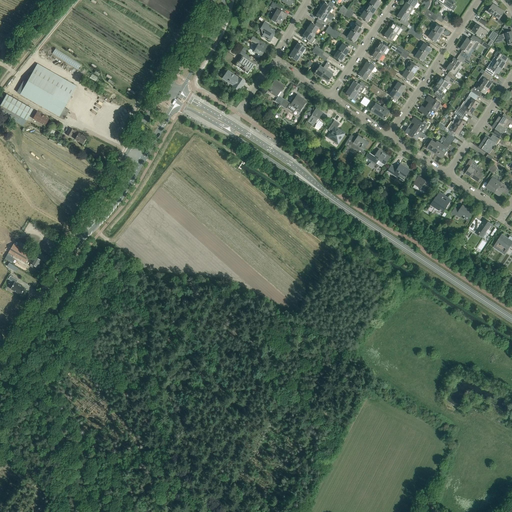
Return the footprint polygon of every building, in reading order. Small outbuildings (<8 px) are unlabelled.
[(377,0),(371,0),(369,4),(376,9),(381,2),(379,1),(379,0),(378,0),(377,0),(378,0),(377,0)] [(408,0),(406,3),(414,8),(418,2),(415,0),(408,0)] [(455,1),(453,0),(446,0),(444,4),(454,11),(457,6),(454,4),(455,3),(454,3),(455,1)] [(271,5),(270,7),(277,10),(271,20),(276,23),(276,22),(280,24),(283,18),(282,18),(285,13),(283,12),(285,9),(281,6),(273,2),(272,4),(271,5)] [(327,5),(327,4),(326,4),(324,3),(320,9),(332,18),(334,15),(329,12),(332,8),(327,5)] [(414,8),(406,3),(402,10),(409,15),(414,8)] [(372,15),(376,9),(369,4),(364,10),(372,15)] [(494,15),(499,7),(493,4),(491,6),(489,5),(486,10),(494,15)] [(505,11),(499,7),(494,15),(499,19),(497,21),(502,25),(505,21),(507,17),(503,14),(505,11)] [(332,18),(320,9),(316,16),(317,17),(317,18),(318,18),(323,21),(326,17),(331,20),(332,18)] [(367,22),(372,15),(364,10),(360,17),(364,20),(365,21),(366,21),(367,22)] [(409,15),(402,10),(397,16),(399,18),(400,19),(400,18),(401,19),(399,21),(408,27),(410,24),(406,20),(409,15)] [(439,12),(436,15),(433,12),(431,15),(437,19),(436,19),(442,22),(443,19),(441,13),(439,12)] [(270,23),(260,17),(259,19),(262,21),(260,24),(263,25),(261,28),(263,35),(262,36),(265,38),(266,39),(267,39),(268,39),(269,40),(270,40),(276,31),(268,26),(270,23)] [(401,27),(396,24),(395,23),(395,24),(393,22),(389,29),(397,34),(401,27)] [(506,22),(505,24),(502,29),(503,30),(504,34),(499,35),(494,43),(494,44),(494,43),(498,42),(502,41),(502,39),(507,38),(509,44),(511,43),(511,42),(511,30),(511,28),(508,29),(506,22)] [(319,27),(314,25),(313,24),(311,23),(307,29),(314,34),(319,27)] [(361,27),(360,26),(360,27),(356,23),(351,30),(359,35),(363,28),(361,27)] [(437,24),(434,28),(433,30),(440,35),(445,29),(443,27),(442,26),(442,27),(437,24)] [(487,31),(481,27),(477,24),(472,31),(477,34),(475,36),(478,38),(482,33),(483,33),(485,34),(487,31)] [(314,34),(307,29),(302,36),(304,37),(304,38),(305,38),(309,40),(308,41),(311,43),(312,43),(315,39),(315,37),(314,37),(315,35),(314,34)] [(397,34),(389,29),(385,36),(386,37),(387,38),(388,37),(392,40),(397,34)] [(354,42),(359,35),(351,30),(347,37),(351,40),(352,41),(354,42)] [(436,42),(440,35),(433,30),(428,37),(433,40),(434,41),(436,42)] [(498,34),(493,31),(488,37),(494,41),(498,34)] [(484,42),(481,40),(478,38),(474,35),(471,40),(468,37),(464,43),(472,48),(475,50),(479,43),(482,45),(484,42)] [(253,36),(250,40),(258,44),(254,51),(257,53),(258,54),(257,56),(259,57),(261,55),(262,56),(268,45),(260,40),(253,36)] [(383,44),(384,43),(383,43),(382,43),(381,42),(376,48),(384,53),(388,47),(383,44)] [(430,46),(429,46),(424,42),(420,49),(427,55),(432,48),(430,47),(430,46)] [(301,45),(301,44),(300,44),(298,43),(293,49),(301,54),(305,48),(301,45)] [(348,47),(347,46),(347,47),(342,43),(338,50),(345,55),(350,48),(348,47)] [(472,48),(464,43),(460,48),(463,50),(460,54),(460,55),(468,60),(470,57),(467,55),(472,48)] [(384,53),(376,48),(372,55),(374,56),(373,57),(374,57),(375,57),(379,60),(384,53)] [(423,61),(427,55),(420,49),(418,48),(416,51),(418,52),(415,56),(420,59),(420,60),(421,60),(423,61)] [(301,54),(293,49),(289,56),(291,57),(291,58),(292,58),(296,61),(301,54)] [(320,57),(322,54),(324,51),(321,49),(319,52),(317,55),(314,61),(316,62),(319,57),(320,57)] [(255,64),(249,60),(251,57),(241,50),(239,54),(243,56),(236,66),(243,71),(247,74),(250,70),(254,64),(255,65),(255,64)] [(341,62),(345,55),(338,50),(333,57),(338,60),(339,61),(341,62)] [(506,57),(502,54),(497,51),(494,56),(495,56),(494,57),(497,59),(494,63),(502,68),(503,69),(505,66),(504,66),(506,63),(503,61),(506,57)] [(470,62),(468,60),(460,55),(459,55),(460,55),(457,59),(454,57),(451,63),(459,68),(461,64),(463,66),(465,62),(468,65),(470,62)] [(410,60),(409,60),(406,64),(407,66),(408,67),(407,69),(415,74),(419,67),(417,66),(416,65),(412,63),(413,62),(410,60)] [(371,63),(370,62),(369,62),(368,61),(363,68),(371,73),(375,66),(371,63)] [(498,74),(502,68),(494,63),(491,61),(485,71),(492,76),(495,72),(498,74)] [(321,77),(326,70),(316,63),(314,67),(317,69),(316,70),(315,71),(316,71),(314,73),(321,77)] [(459,68),(451,63),(447,68),(450,71),(447,75),(455,80),(457,77),(454,75),(459,68)] [(64,119),(69,110),(64,107),(77,86),(37,64),(20,94),(64,119)] [(371,73),(363,68),(359,75),(361,76),(360,76),(361,77),(362,76),(366,79),(371,73)] [(410,80),(415,74),(407,69),(403,75),(407,78),(407,79),(408,80),(408,79),(410,80)] [(245,81),(240,79),(238,77),(228,70),(223,78),(228,82),(229,81),(234,84),(232,86),(239,90),(245,81)] [(333,74),(328,71),(326,70),(321,77),(328,82),(329,80),(330,79),(333,74)] [(489,81),(492,76),(485,71),(478,81),(481,83),(489,88),(492,83),(489,81)] [(453,83),(455,80),(447,75),(447,76),(444,79),(441,77),(437,83),(445,88),(450,81),(453,83)] [(275,80),(268,90),(270,91),(271,92),(278,96),(275,101),(281,105),(284,99),(279,95),(282,92),(280,91),(283,86),(275,80)] [(358,82),(357,82),(355,81),(350,87),(358,92),(361,94),(366,85),(361,82),(360,84),(358,82)] [(404,85),(403,84),(398,81),(394,88),(402,93),(406,87),(404,85)] [(445,88),(437,83),(433,88),(437,91),(434,95),(434,94),(434,95),(441,100),(445,95),(442,94),(445,88)] [(485,94),(489,88),(481,83),(477,89),(475,87),(472,91),(477,95),(479,96),(482,92),(485,94)] [(358,92),(350,87),(346,94),(348,95),(349,96),(353,99),(358,92)] [(397,100),(402,93),(394,88),(390,95),(394,98),(395,99),(397,100)] [(474,100),(477,95),(472,91),(469,96),(465,101),(469,104),(475,108),(477,106),(478,105),(478,104),(479,103),(474,100)] [(27,120),(33,109),(7,94),(0,105),(27,120)] [(297,95),(294,99),(290,106),(299,112),(306,101),(297,95)] [(441,103),(433,98),(429,95),(426,100),(429,102),(427,105),(436,111),(441,103)] [(290,103),(284,99),(281,105),(286,109),(290,103)] [(472,113),(475,108),(469,104),(465,101),(461,108),(459,106),(457,110),(464,115),(467,110),(472,113)] [(383,107),(382,107),(376,103),(373,108),(373,107),(372,108),(372,109),(371,111),(378,115),(383,107)] [(385,104),(382,107),(383,107),(378,115),(384,119),(385,118),(386,118),(386,117),(389,112),(389,111),(390,110),(390,106),(388,107),(385,104)] [(436,111),(427,105),(426,108),(422,106),(419,110),(431,118),(436,111)] [(316,108),(314,111),(313,110),(309,107),(306,113),(309,115),(312,111),(313,112),(311,114),(312,114),(307,121),(313,125),(315,122),(317,123),(315,125),(320,128),(321,127),(323,123),(318,119),(323,112),(316,108)] [(461,119),(464,115),(457,110),(454,113),(456,115),(454,118),(455,119),(453,122),(456,124),(462,128),(464,125),(465,124),(466,123),(461,119)] [(37,112),(33,118),(45,125),(49,118),(37,112)] [(511,117),(508,115),(504,113),(502,116),(503,116),(502,118),(499,116),(499,117),(500,117),(496,122),(506,128),(511,121),(511,117)] [(428,126),(419,120),(415,117),(412,122),(415,124),(413,127),(421,132),(423,130),(425,131),(428,126)] [(334,120),(332,124),(329,128),(332,130),(328,137),(338,143),(342,138),(344,133),(336,128),(340,123),(334,120)] [(506,128),(496,122),(493,127),(492,126),(492,127),(496,129),(494,133),(493,133),(500,137),(501,135),(502,134),(499,132),(500,132),(502,133),(506,128)] [(458,134),(462,128),(456,124),(454,127),(451,125),(449,129),(447,128),(445,127),(443,130),(445,131),(449,134),(451,135),(453,131),(458,134),(459,134),(458,134)] [(426,135),(421,132),(413,127),(411,129),(408,127),(405,132),(416,140),(418,137),(420,138),(424,139),(426,135)] [(70,128),(68,132),(66,135),(71,137),(73,133),(77,135),(74,139),(83,144),(87,137),(78,132),(78,133),(74,130),(70,128)] [(351,134),(348,139),(345,144),(357,152),(364,155),(366,152),(363,151),(366,147),(369,143),(358,135),(356,138),(351,134)] [(446,149),(447,148),(451,144),(455,137),(451,135),(449,134),(445,140),(442,144),(436,154),(437,153),(438,154),(438,155),(442,158),(447,150),(446,149)] [(496,143),(490,139),(486,136),(486,137),(483,142),(492,148),(496,143)] [(436,154),(442,144),(437,141),(436,143),(430,139),(427,143),(429,145),(427,148),(432,151),(432,150),(436,152),(436,154)] [(492,148),(483,142),(480,147),(479,146),(479,147),(489,153),(492,148)] [(369,153),(366,157),(365,158),(370,162),(370,163),(368,166),(372,169),(378,160),(384,165),(390,157),(379,149),(374,156),(369,153)] [(498,162),(492,158),(487,155),(485,157),(493,163),(496,164),(498,162)] [(471,176),(478,165),(477,164),(476,166),(472,163),(473,162),(470,160),(463,171),(466,172),(465,173),(466,173),(471,176)] [(391,165),(388,169),(387,170),(402,181),(407,174),(410,170),(406,168),(405,169),(399,165),(396,170),(393,168),(394,166),(391,165)] [(478,165),(471,176),(476,179),(475,180),(476,180),(479,182),(484,175),(481,173),(482,170),(479,168),(480,166),(478,165)] [(419,176),(416,180),(414,184),(415,185),(414,187),(421,192),(426,192),(431,184),(419,176)] [(495,193),(501,183),(493,177),(490,181),(491,181),(490,183),(489,182),(486,187),(487,186),(490,188),(489,189),(490,189),(495,192),(494,193),(495,193)] [(508,192),(510,189),(501,183),(495,193),(495,192),(500,195),(499,196),(500,196),(503,192),(507,194),(506,194),(507,192),(508,192)] [(449,198),(448,198),(448,197),(447,198),(439,193),(428,210),(432,212),(436,207),(440,210),(438,212),(439,213),(441,211),(443,212),(448,204),(451,200),(450,200),(448,199),(449,198)] [(455,207),(452,212),(460,217),(461,216),(464,219),(465,218),(468,220),(473,212),(463,205),(459,210),(455,207)] [(476,218),(473,222),(469,228),(475,232),(482,236),(485,231),(487,232),(492,225),(485,220),(483,223),(476,218)] [(502,234),(499,238),(494,247),(504,254),(511,244),(511,245),(511,237),(510,237),(509,239),(502,234)] [(31,254),(27,251),(14,244),(10,249),(9,253),(26,263),(31,254)] [(5,258),(12,263),(14,259),(12,258),(13,256),(8,253),(5,258)] [(36,269),(41,260),(35,256),(34,259),(32,258),(31,259),(33,260),(30,265),(36,269)] [(18,280),(10,276),(8,279),(14,282),(10,289),(21,295),(25,288),(16,283),(18,280)]
